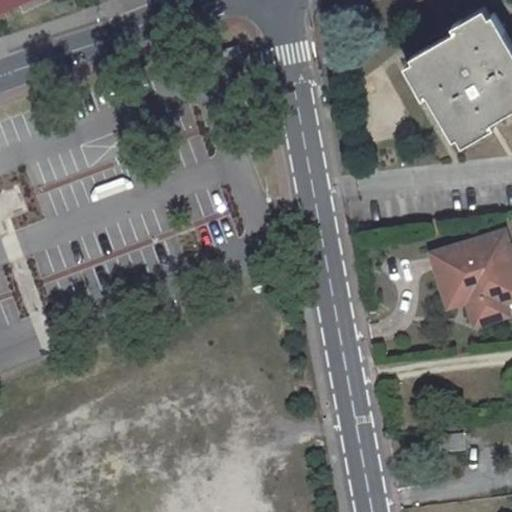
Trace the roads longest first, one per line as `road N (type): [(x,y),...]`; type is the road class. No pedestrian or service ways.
road 1 (unclassified): [(316,196),(373,511)]
road 2 (unclassified): [(0,77),(223,0)]
road 3 (unclassified): [(283,0),(316,196)]
road 4 (unclassified): [(316,196),(511,170)]
road 5 (unknown): [(349,378),(511,359)]
